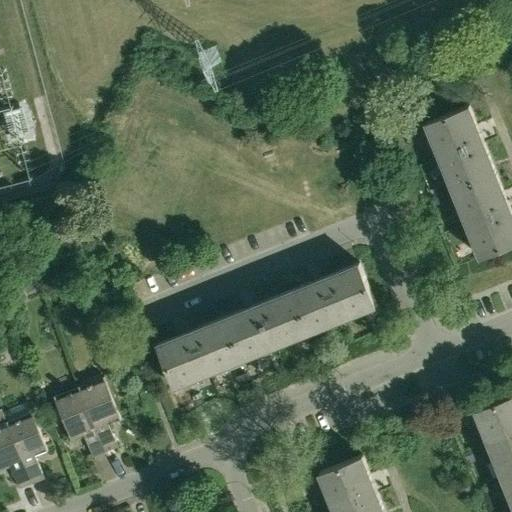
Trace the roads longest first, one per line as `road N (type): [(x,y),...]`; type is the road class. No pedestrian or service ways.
road 1 (residential): [(435,354),(374,222),(150,303)]
road 2 (residential): [(226,451),(263,421),(435,354)]
road 3 (residential): [(64,511),(226,451)]
